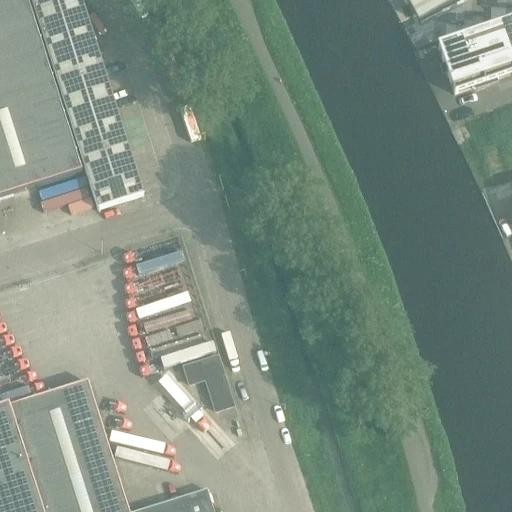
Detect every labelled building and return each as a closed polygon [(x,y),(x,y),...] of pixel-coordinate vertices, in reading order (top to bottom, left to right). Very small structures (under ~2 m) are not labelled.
[(24,0),(0,0),(0,201),(81,176),(24,0)] [(99,213),(143,199),(79,0),(46,0),(31,5),(97,213),(98,213),(98,214),(99,214),(99,213)] [(511,24),(438,50),(454,97),(473,90),(473,91),(496,83),(496,82),(511,76),(511,24)] [(218,360),(185,370),(190,387),(206,382),(216,414),(233,409),(218,360)] [(212,511),(206,493),(145,511),(127,511),(87,384),(0,412),(0,511),(212,511)]
